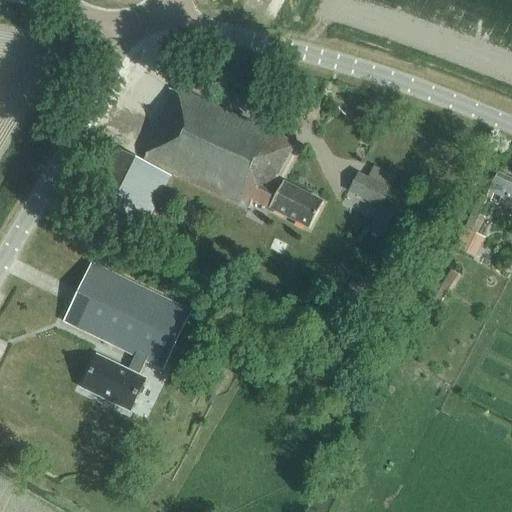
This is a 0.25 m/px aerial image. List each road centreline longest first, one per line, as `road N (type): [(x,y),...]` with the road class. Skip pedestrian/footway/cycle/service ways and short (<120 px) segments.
road 1 (unclassified): [(511,127),(396,80),(163,12)]
road 2 (tertiary): [(0,266),(100,95),(123,31)]
